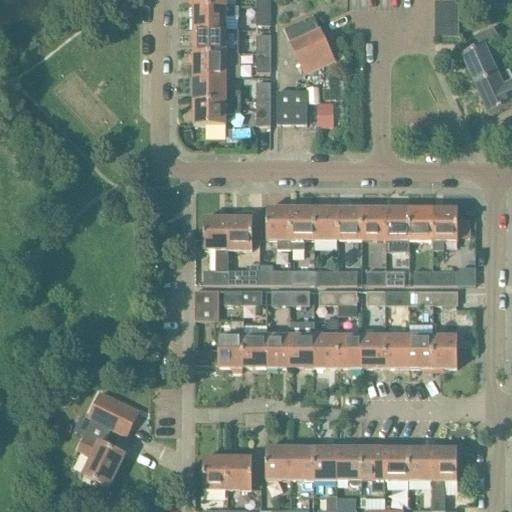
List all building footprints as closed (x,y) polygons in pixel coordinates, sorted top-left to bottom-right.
[(226,8),(225,0),(194,0),(194,8),(226,8)] [(256,0),(257,9),(271,9),(270,0),(256,0)] [(435,4),(435,16),(459,16),(459,4),(435,4)] [(226,8),(194,8),(194,32),(226,32),(226,20),(238,20),(238,9),(226,9),(226,8)] [(471,25),(471,8),(460,8),(460,25),(471,25)] [(271,9),(257,9),(256,29),(271,29),(271,9)] [(458,28),(459,16),(435,16),(435,27),(458,28)] [(334,62),(314,19),(285,33),(305,76),(334,62)] [(458,40),(458,28),(435,27),(435,39),(458,40)] [(476,88),(498,77),(491,61),(505,54),(493,29),(475,37),(481,49),(462,57),(476,88)] [(194,56),(226,56),(226,32),(194,32),(194,56)] [(257,56),(271,56),(271,39),(257,39),(257,56)] [(194,56),(194,80),(226,80),(238,80),(238,56),(226,56),(194,56)] [(271,77),(271,56),(257,56),(257,77),(271,77)] [(511,78),(509,73),(498,77),(476,88),(490,118),(511,108),(511,78)] [(226,80),(194,80),(194,103),(241,103),(241,94),(226,94),(226,80)] [(257,104),(271,104),(271,87),(257,87),(257,104)] [(307,129),(307,95),(277,95),(277,129),(307,129)] [(241,103),(194,103),(194,128),(226,128),(226,117),(241,117),(241,103)] [(271,104),(257,104),(256,130),(270,130),(271,104)] [(334,131),(334,106),(317,106),(317,131),(334,131)] [(292,253),(292,211),(268,211),(268,244),(277,244),(277,253),(292,253)] [(315,244),(315,211),(292,211),(292,253),(304,253),(304,244),(315,244)] [(339,244),(339,211),(315,211),(315,244),(339,244)] [(363,244),(363,211),(339,211),(339,244),(363,244)] [(386,244),(386,211),(363,211),(363,244),(386,244)] [(386,244),(386,256),(410,255),(410,244),(410,211),(386,211),(386,244)] [(434,211),(410,211),(410,244),(433,244),(434,244),(434,211)] [(433,244),(433,254),(444,254),(444,244),(458,244),(458,211),(434,211),(434,244),(433,244)] [(229,221),(229,253),(253,253),(253,220),(253,214),(239,214),(239,220),(229,221)] [(228,253),(229,253),(229,221),(205,221),(205,253),(216,253),(216,274),(204,275),(204,289),(229,289),(229,274),(228,274),(228,253)] [(229,289),(261,289),(261,269),(247,269),(247,275),(229,274),(229,289)] [(261,289),(292,289),(292,274),(273,274),(273,269),(261,269),(261,289)] [(315,289),(315,275),(292,274),(292,289),(315,289)] [(339,289),(339,275),(315,275),(315,289),(339,289)] [(339,275),(339,289),(357,289),(357,275),(339,275)] [(386,289),(386,275),(367,275),(367,289),(386,289)] [(404,275),(386,275),(386,289),(404,289),(404,275)] [(414,290),(434,290),(434,275),(414,275),(414,290)] [(434,275),(434,290),(458,290),(458,276),(434,275)] [(195,295),(195,310),(219,310),(219,295),(195,295)] [(225,309),(244,309),(243,295),(225,295),(225,309)] [(243,295),(244,309),(262,309),(262,295),(243,295)] [(292,309),(292,295),(272,295),(272,310),(292,309)] [(310,295),(292,295),(292,309),(310,309),(310,295)] [(338,309),(338,295),(319,295),(319,309),(338,309)] [(338,295),(338,309),(357,310),(357,295),(338,295)] [(367,309),(386,310),(386,295),(367,295),(367,309)] [(386,310),(410,310),(410,296),(386,295),(386,310)] [(410,310),(434,310),(434,296),(410,296),(410,310)] [(458,296),(434,296),(434,310),(457,310),(458,296)] [(219,310),(195,310),(195,325),(219,325),(219,310)] [(315,339),(315,370),(338,370),(338,339),(339,339),(339,323),(326,323),(326,339),(315,339)] [(244,370),(244,339),(243,339),(243,324),(231,324),(231,339),(220,339),(220,354),(195,354),(195,369),(220,369),(220,370),(244,370)] [(291,326),(291,339),(292,339),(291,370),(315,370),(315,339),(315,326),(291,326)] [(243,329),(243,339),(244,339),(244,370),(268,370),(268,339),(268,329),(243,329)] [(291,370),(292,339),(291,339),(268,339),(268,370),(291,370)] [(362,370),(362,339),(339,339),(338,339),(338,370),(362,370)] [(362,370),(386,370),(386,339),(362,339),(362,370)] [(386,370),(410,370),(410,339),(386,339),(386,370)] [(410,370),(434,370),(434,339),(410,339),(410,370)] [(434,339),(434,370),(458,370),(458,339),(434,339)] [(138,415),(100,397),(88,422),(111,434),(126,442),(138,415)] [(86,439),(79,453),(94,460),(85,477),(110,489),(126,456),(105,446),(111,434),(98,427),(93,425),(86,439)] [(267,483),(291,483),(291,451),(268,451),(267,483)] [(315,483),(316,451),(291,451),(291,483),(315,483)] [(339,483),(339,451),(316,451),(315,483),(339,483)] [(339,451),(339,483),(349,483),(350,487),(352,489),(355,490),(358,489),(360,488),(362,488),(362,483),(362,451),(339,451)] [(386,483),(386,451),(362,451),(362,483),(373,483),(373,495),(386,495),(386,483)] [(410,483),(410,451),(386,451),(386,483),(410,483)] [(433,451),(410,451),(410,483),(432,483),(433,483),(433,451)] [(432,483),(432,511),(445,511),(445,498),(445,483),(458,483),(458,451),(439,451),(433,451),(433,483),(432,483)] [(203,493),(228,493),(229,460),(203,460),(203,493)] [(229,460),(228,493),(253,493),(253,461),(229,460)] [(291,511),(309,511),(309,500),(291,500),(291,511)] [(356,511),(356,501),(338,501),(337,511),(356,511)]
